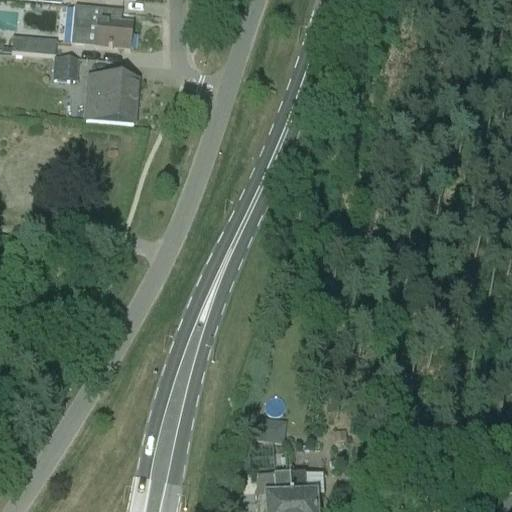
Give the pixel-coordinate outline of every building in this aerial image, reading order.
[(74,11),(72,33),(71,50),(93,51),(130,55),(132,29),(120,28),(122,16),(74,11)] [(56,46),(12,42),(11,57),(55,61),(56,46)] [(78,64),(55,63),(54,86),(77,87),(78,64)] [(85,126),(133,130),(136,86),(89,82),(85,126)] [(315,406),(329,404),(328,389),(313,391),(315,406)] [(257,418),(249,417),(246,442),(263,444),(265,425),(257,424),(257,418)] [(315,511),(315,500),(305,501),(303,482),(288,483),(289,511),(315,511)] [(273,484),(274,502),(264,503),(264,511),(289,511),(288,483),(273,484)]
